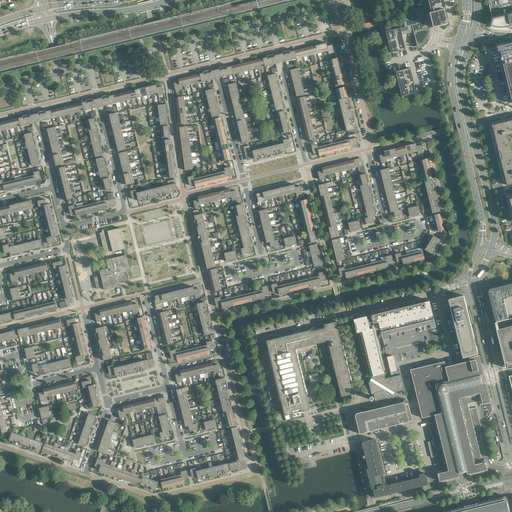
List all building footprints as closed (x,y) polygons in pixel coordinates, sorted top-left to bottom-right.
[(433,28),(440,26),(447,24),(446,20),(446,19),(444,10),(446,10),(443,0),(427,0),(431,13),(424,15),(423,10),(423,9),(419,9),(415,9),(412,11),(409,13),(406,16),(405,20),(404,24),(405,27),(400,28),(385,31),(391,53),(405,49),(402,35),(414,32),(417,47),(418,46),(422,44),(425,41),(428,37),(428,33),(428,29),(426,29),(425,26),(432,24),(433,28)] [(511,0),(487,0),(492,18),(492,17),(511,12),(511,0)] [(511,12),(492,17),(492,19),(490,26),(493,27),(496,27),(498,28),(501,28),(504,28),(506,27),(509,27),(511,25),(511,27),(511,12)] [(511,42),(504,45),(499,46),(499,48),(502,58),(503,57),(504,60),(504,61),(511,58),(511,42)] [(324,57),(320,43),(318,43),(318,45),(316,46),(318,54),(321,53),(322,57),(324,57)] [(313,60),(310,45),(308,46),(308,47),(305,48),(307,56),(311,56),(312,60),(313,60)] [(303,62),(299,48),(297,49),(297,50),(294,51),(296,59),(300,58),(301,63),(303,62)] [(285,51),(285,52),(283,52),(284,53),(281,54),(274,56),(273,54),(271,55),(271,54),(268,55),(268,56),(266,56),(266,58),(263,58),(265,67),(283,62),(296,59),(294,51),(291,51),(291,50),(289,51),(289,50),(285,51)] [(261,72),(257,58),(255,59),(255,60),(252,61),(254,69),(258,69),(259,73),(261,72)] [(326,65),(326,66),(339,63),(338,62),(339,62),(338,58),(329,60),(330,64),(326,65)] [(511,58),(504,61),(502,60),(502,67),(503,69),(503,70),(503,71),(504,72),(504,73),(504,74),(504,75),(505,76),(505,77),(505,78),(506,80),(506,81),(507,82),(507,84),(507,85),(508,85),(508,86),(508,87),(509,87),(511,100),(511,58)] [(250,75),(247,61),(244,61),(245,63),(242,64),(244,72),(247,71),(248,75),(250,75)] [(240,78),(236,63),(234,64),(234,65),(231,66),(233,75),(237,74),(238,78),(240,78)] [(222,66),(222,67),(220,67),(220,69),(216,70),(210,71),(210,70),(208,70),(204,71),(205,71),(202,72),(203,73),(200,74),(202,82),(212,80),(218,78),(233,75),(231,66),(228,67),(228,66),(225,66),(222,66)] [(342,72),(341,69),(332,71),(333,74),(328,75),(329,77),(341,74),(341,72),(342,72)] [(416,85),(415,85),(413,79),(415,78),(412,69),(398,72),(404,98),(419,94),(416,85)] [(304,74),(304,73),(291,76),(292,77),(291,77),(292,81),(301,79),(300,75),(304,74)] [(197,88),(194,74),(191,74),(192,76),(189,77),(191,85),(194,84),(196,88),(197,88)] [(277,78),(276,74),(267,76),(268,80),(264,81),(264,82),(277,79),(276,78),(277,78)] [(187,90),(183,76),(181,77),(181,78),(178,79),(179,82),(180,87),(181,87),(184,87),(185,91),(187,90)] [(344,83),(343,79),(334,81),(335,85),(332,86),(332,87),(344,85),(343,83),(344,83)] [(307,85),(307,83),(294,86),(294,88),(293,88),(294,92),(303,89),(303,86),(307,85)] [(280,88),(279,84),(270,86),(271,90),(266,91),(267,93),(279,90),(279,88),(280,88)] [(154,99),(150,85),(148,85),(148,87),(145,87),(147,96),(151,95),(152,99),(154,99)] [(143,101),(140,87),(137,88),(138,89),(135,90),(137,98),(140,97),(141,101),(143,101)] [(242,89),(242,87),(229,90),(230,92),(229,92),(230,96),(239,93),(238,90),(242,89)] [(215,93),(214,89),(205,91),(206,95),(202,96),(202,97),(215,94),(214,93),(215,93)] [(133,104),(129,90),(127,90),(127,92),(124,92),(126,101),(130,100),(131,104),(133,104)] [(122,106),(119,92),(116,93),(117,94),(114,95),(116,103),(119,102),(120,107),(122,106)] [(348,96),(347,92),(338,95),(338,98),(335,99),(335,101),(339,100),(347,98),(347,96),(348,96)] [(104,95),(105,96),(103,96),(103,98),(96,100),(93,100),(93,99),(91,99),(87,99),(87,100),(85,101),(85,102),(82,103),(84,111),(95,108),(98,108),(116,103),(114,95),(111,96),(110,94),(108,95),(108,94),(104,95)] [(283,99),(282,95),(272,97),(273,101),(269,102),(269,103),(282,100),(282,99),(283,99)] [(309,98),(309,96),(297,99),(297,100),(296,101),(297,104),(307,102),(306,99),(309,98)] [(245,99),(244,98),(232,101),(232,102),(231,102),(232,106),(241,104),(240,100),(245,99)] [(357,124),(356,120),(354,120),(353,117),(352,117),(350,110),(352,110),(351,106),(352,106),(351,102),(350,103),(349,101),(348,102),(347,98),(339,100),(347,132),(355,130),(354,126),(355,126),(355,124),(357,124)] [(218,103),(217,99),(208,102),(209,105),(204,106),(205,108),(217,105),(217,103),(218,103)] [(80,117),(77,103),(74,103),(74,105),(72,105),(74,114),(77,113),(78,117),(80,117)] [(69,119),(66,105),(64,106),(64,107),(61,108),(63,116),(67,115),(68,120),(69,119)] [(285,109),(284,105),(275,108),(276,111),(272,112),(272,114),(285,111),(284,109),(285,109)] [(312,108),(311,107),(300,110),(300,111),(299,111),(300,115),(309,113),(308,109),(312,108)] [(59,122),(55,108),(53,108),(53,110),(50,111),(52,119),(56,118),(57,122),(59,122)] [(247,110),(247,108),(234,111),(235,113),(234,113),(235,117),(244,114),(243,111),(247,110)] [(41,111),(39,112),(40,113),(32,115),(30,116),(29,114),(27,115),(27,114),(24,115),(24,116),(21,116),(22,118),(19,118),(21,127),(34,123),(52,119),(50,111),(47,111),(47,110),(45,110),(41,111)] [(221,114),(220,110),(211,112),(211,116),(207,117),(208,119),(220,116),(220,114),(221,114)] [(288,120),(287,116),(278,118),(279,122),(274,123),(275,124),(287,121),(287,120),(288,120)] [(123,118),(123,117),(110,120),(111,121),(110,122),(111,125),(120,123),(119,119),(123,118)] [(314,119),(314,117),(302,120),(303,121),(302,122),(303,125),(312,123),(311,120),(314,119)] [(17,132),(13,118),(11,119),(11,120),(8,121),(10,129),(14,128),(15,133),(17,132)] [(96,122),(95,118),(86,120),(87,124),(83,125),(83,127),(96,124),(95,122),(96,122)] [(250,120),(250,119),(237,122),(237,123),(237,127),(247,125),(246,121),(250,120)] [(511,120),(492,125),(506,185),(511,183),(511,120)] [(224,126),(223,123),(214,125),(214,128),(211,129),(211,131),(223,128),(223,126),(224,126)] [(290,130),(289,126),(280,129),(281,132),(277,133),(277,135),(290,132),(289,130),(290,130)] [(126,129),(125,127),(113,130),(113,132),(112,132),(113,136),(122,134),(121,130),(126,129)] [(99,132),(98,128),(89,131),(90,134),(85,135),(86,137),(98,134),(98,132),(99,132)] [(317,129),(316,128),(305,130),(305,132),(304,132),(305,136),(314,134),(313,130),(317,129)] [(253,131),(252,129),(240,132),(240,134),(239,134),(240,138),(249,136),(248,132),(253,131)] [(61,133),(61,131),(48,134),(48,136),(49,140),(58,138),(57,134),(61,133)] [(34,136),(33,132),(24,135),(25,138),(21,139),(21,141),(34,138),(33,136),(34,136)] [(226,137),(225,133),(216,135),(217,139),(214,140),(214,141),(226,139),(225,137),(226,137)] [(356,134),(352,135),(348,136),(351,148),(357,146),(357,148),(360,147),(360,144),(358,145),(357,138),(357,137),(357,136),(356,135),(356,134)] [(128,140),(128,138),(115,141),(116,142),(115,143),(116,146),(125,144),(124,141),(128,140)] [(339,138),(338,139),(340,150),(342,150),(342,151),(346,150),(344,141),(340,142),(339,138)] [(101,143),(100,139),(91,141),(92,145),(88,146),(88,147),(101,145),(100,143),(101,143)] [(329,141),(327,141),(330,153),(331,153),(335,152),(333,143),(330,144),(329,141)] [(64,143),(63,142),(51,145),(51,146),(50,147),(51,150),(60,148),(59,145),(64,143)] [(37,147),(36,143),(27,145),(28,149),(23,150),(24,152),(36,149),(36,147),(37,147)] [(284,143),(252,151),(254,159),(258,158),(258,160),(267,157),(267,156),(270,155),(274,154),(274,156),(283,154),(282,152),(286,151),(286,148),(284,143)] [(413,157),(410,143),(407,144),(408,145),(405,146),(407,154),(410,153),(412,158),(413,157)] [(229,147),(228,144),(219,146),(220,149),(216,150),(217,152),(228,149),(228,148),(229,147)] [(316,144),(318,153),(319,156),(321,155),(321,156),(325,155),(323,146),(320,147),(319,144),(316,144)] [(403,160),(399,146),(397,146),(397,148),(394,149),(396,157),(400,156),(401,160),(403,160)] [(392,162),(389,148),(383,150),(384,154),(386,159),(389,158),(391,163),(392,162)] [(104,153),(103,149),(94,152),(95,155),(90,156),(91,158),(103,155),(103,154),(104,153)] [(131,152),(131,150),(118,153),(119,155),(118,155),(119,159),(128,157),(127,153),(131,152)] [(254,159),(252,151),(251,152),(248,152),(245,153),(246,158),(249,160),(254,159)] [(66,154),(66,152),(53,155),(54,157),(53,157),(54,161),(63,159),(62,155),(66,154)] [(39,157),(38,154),(29,156),(30,159),(26,160),(26,162),(39,159),(38,158),(39,157)] [(231,158),(230,154),(221,156),(222,160),(219,161),(219,163),(231,160),(230,158),(231,158)] [(362,158),(358,159),(354,160),(356,167),(358,167),(360,166),(364,165),(362,158)] [(352,174),(348,160),(346,160),(346,162),(343,162),(345,171),(349,170),(350,174),(352,174)] [(134,163),(134,161),(121,164),(121,166),(120,166),(121,170),(130,167),(130,164),(134,163)] [(107,166),(106,162),(97,164),(98,168),(94,169),(94,171),(107,168),(106,166),(107,166)] [(341,176),(338,162),(335,163),(336,164),(333,165),(335,173),(338,172),(339,177),(341,176)] [(431,168),(430,164),(421,166),(422,170),(418,170),(419,172),(430,169),(430,168),(431,168)] [(331,179),(327,165),(325,165),(325,167),(322,168),(323,170),(324,176),(325,176),(328,175),(329,179),(331,179)] [(69,168),(68,166),(56,169),(57,170),(56,171),(57,174),(66,172),(65,168),(69,168)] [(380,172),(381,176),(390,174),(389,170),(393,169),(393,167),(380,170),(380,172)] [(215,170),(214,170),(217,182),(218,181),(218,182),(222,181),(220,172),(216,173),(215,170)] [(31,173),(32,176),(34,175),(36,180),(41,179),(39,171),(31,173)] [(137,173),(136,172),(124,175),(124,176),(123,176),(124,180),(133,178),(132,174),(137,173)] [(205,172),(203,173),(206,184),(208,184),(208,185),(212,184),(209,175),(206,176),(205,172)] [(110,177),(109,173),(100,175),(97,176),(98,179),(96,180),(97,181),(109,178),(109,177),(110,177)] [(25,174),(23,174),(26,186),(27,186),(31,186),(29,176),(25,177),(25,174)] [(433,178),(432,174),(423,176),(424,180),(421,181),(421,183),(425,182),(433,180),(432,178),(433,178)] [(193,176),(195,184),(195,187),(197,187),(201,187),(199,177),(196,178),(195,175),(193,176)] [(14,176),(12,177),(15,188),(17,188),(17,189),(21,188),(18,179),(15,180),(14,176)] [(71,178),(71,177),(59,179),(59,181),(59,185),(69,183),(68,179),(71,178)] [(396,179),(395,178),(383,181),(383,182),(382,183),(383,186),(392,184),(391,181),(396,179)] [(167,181),(168,185),(170,193),(176,192),(177,193),(180,192),(179,190),(178,190),(175,179),(167,181)] [(369,183),(368,179),(359,181),(360,185),(355,186),(356,187),(368,184),(368,183),(369,183)] [(442,206),(441,202),(440,202),(439,199),(438,199),(436,192),(437,192),(436,188),(438,188),(437,184),(435,184),(435,183),(434,183),(433,180),(425,182),(432,214),(441,212),(440,208),(441,208),(441,206),(442,206)] [(331,182),(326,183),(318,185),(319,187),(318,187),(319,191),(328,189),(327,185),(331,184),(331,182)] [(112,187),(111,183),(102,185),(103,189),(99,190),(99,192),(112,189),(111,187),(112,187)] [(292,198),(289,184),(286,185),(287,186),(284,187),(286,195),(289,194),(290,199),(292,198)] [(291,185),(291,184),(289,184),(292,198),(294,198),(293,193),(296,193),(297,193),(295,187),(294,184),(291,185)] [(166,196),(167,196),(167,194),(170,193),(168,185),(137,193),(136,193),(138,198),(138,201),(142,200),(142,202),(144,201),(144,203),(148,202),(148,200),(151,199),(151,198),(158,196),(158,198),(162,197),(162,198),(166,197),(166,196)] [(74,189),(73,187),(62,190),(62,191),(61,192),(62,195),(71,193),(70,190),(74,189)] [(281,201),(278,187),(276,187),(276,189),(273,190),(275,198),(279,197),(280,201),(281,201)] [(398,190),(398,188),(385,191),(386,193),(385,193),(386,197),(395,195),(394,191),(398,190)] [(227,203),(224,189),(221,189),(222,191),(219,192),(221,200),(225,199),(226,203),(227,203)] [(271,203),(267,189),(265,190),(266,191),(263,192),(265,200),(268,200),(269,204),(271,203)] [(371,193),(370,189),(361,192),(362,195),(358,196),(358,198),(371,195),(371,193)] [(217,205),(213,191),(211,192),(211,193),(208,194),(210,202),(211,207),(217,205)] [(265,204),(265,200),(263,192),(256,194),(258,202),(257,202),(258,206),(265,204)] [(334,195),(333,193),(321,196),(321,198),(320,198),(321,201),(330,199),(330,196),(334,195)] [(206,208),(203,194),(200,194),(201,196),(198,197),(198,200),(200,205),(203,204),(205,208),(206,208)] [(96,199),(95,199),(98,211),(99,211),(103,211),(101,201),(97,202),(96,199)] [(116,204),(114,199),(111,200),(108,200),(106,201),(108,208),(114,207),(114,206),(115,205),(116,204)] [(307,201),(306,199),(295,202),(296,208),(299,207),(309,205),(308,201),(307,201)] [(401,201),(400,199),(388,202),(388,203),(387,204),(388,207),(397,205),(397,202),(401,201)] [(28,214),(25,200),(23,201),(23,202),(20,203),(22,211),(26,210),(27,214),(28,214)] [(374,204),(373,200),(364,202),(365,206),(360,207),(361,209),(374,205),(373,204),(374,204)] [(86,201),(84,202),(87,214),(88,213),(89,214),(93,213),(90,204),(87,205),(86,201)] [(18,217),(14,203),(12,203),(12,205),(9,205),(11,214),(15,213),(16,217),(18,217)] [(412,217),(415,216),(413,207),(409,208),(408,203),(406,204),(410,217),(411,216),(412,217)] [(73,205),(75,213),(76,216),(78,216),(78,217),(82,216),(80,206),(77,207),(76,204),(73,205)] [(242,207),(242,204),(233,206),(234,210),(230,211),(230,213),(244,209),(244,207),(242,207)] [(336,205),(335,204),(323,207),(324,208),(323,208),(324,212),(333,210),(332,206),(336,205)] [(309,208),(309,205),(299,207),(300,210),(297,211),(297,213),(309,210),(309,209),(309,208)] [(271,208),(267,209),(259,211),(259,213),(258,213),(259,217),(268,215),(267,211),(272,210),(271,208)] [(53,213),(52,209),(43,211),(44,215),(40,216),(41,217),(52,214),(52,213),(53,213)] [(377,214),(376,210),(366,212),(367,216),(364,217),(364,219),(365,219),(373,217),(376,216),(376,214),(377,214)] [(199,243),(200,244),(201,244),(202,247),(210,245),(202,214),(194,216),(195,219),(194,220),(194,221),(193,221),(193,225),(195,225),(196,228),(197,228),(199,235),(198,236),(198,239),(197,239),(198,243),(199,243)] [(338,216),(338,214),(326,217),(326,219),(327,223),(336,220),(335,217),(338,216)] [(312,219),(311,215),(302,218),(299,218),(300,224),(312,221),(311,219),(312,219)] [(373,217),(365,219),(365,221),(363,221),(363,223),(364,225),(374,222),(373,217)] [(349,218),(347,218),(350,231),(352,231),(356,231),(354,221),(350,222),(349,218)] [(55,223),(54,219),(45,222),(46,225),(43,226),(43,228),(55,225),(54,224),(55,223)] [(274,221),(274,219),(261,222),(262,223),(261,223),(262,227),(271,225),(270,222),(274,221)] [(247,224),(246,220),(237,222),(238,225),(234,227),(234,228),(247,225),(246,224),(247,224)] [(315,230),(314,226),(305,228),(306,231),(302,232),(303,234),(306,233),(314,231),(314,230),(315,230)] [(125,249),(119,228),(108,231),(107,229),(101,230),(102,232),(99,233),(105,254),(107,254),(108,256),(113,255),(113,252),(125,249)] [(277,231),(277,229),(264,232),(264,234),(264,238),(273,235),(273,232),(277,231)] [(58,234),(57,230),(48,232),(49,235),(46,236),(46,238),(55,236),(57,236),(57,234),(58,234)] [(250,234),(249,230),(240,232),(241,236),(237,237),(237,239),(249,236),(249,234),(250,234)] [(288,247),(291,246),(289,237),(286,238),(285,234),(283,234),(286,247),(287,246),(288,247)] [(437,251),(439,248),(438,247),(440,244),(439,243),(441,240),(433,236),(425,250),(432,254),(434,251),(435,252),(436,250),(437,251)] [(30,237),(29,238),(32,250),(33,250),(33,251),(37,250),(35,241),(31,242),(30,237)] [(20,240),(18,240),(21,253),(23,253),(27,253),(24,243),(21,244),(20,240)] [(253,245),(252,241),(243,243),(243,246),(240,247),(240,249),(241,249),(249,247),(252,246),(252,245),(253,245)] [(8,244),(10,253),(10,256),(12,255),(12,256),(16,255),(14,246),(11,247),(10,243),(8,243),(8,244)] [(215,244),(210,245),(202,247),(202,249),(202,253),(212,251),(211,247),(215,246),(215,244)] [(225,248),(223,249),(226,261),(228,261),(228,262),(232,261),(230,252),(226,253),(225,248)] [(129,271),(125,255),(106,260),(107,265),(108,268),(99,271),(101,276),(94,278),(97,289),(104,287),(104,290),(120,286),(119,283),(129,281),(127,272),(129,271)] [(218,257),(217,255),(205,258),(205,259),(204,260),(205,264),(214,261),(213,258),(218,257)] [(44,276),(40,262),(38,263),(38,264),(35,265),(37,273),(41,272),(42,276),(44,276)] [(33,279),(30,265),(27,265),(28,267),(25,267),(27,276),(30,275),(31,279),(33,279)] [(344,266),(344,267),(346,275),(345,275),(346,278),(348,278),(348,279),(352,278),(350,269),(347,269),(346,266),(344,266)] [(22,281),(19,267),(17,268),(17,269),(14,270),(15,273),(16,278),(20,277),(21,282),(22,281)] [(68,275),(67,271),(58,273),(59,277),(55,278),(56,279),(67,276),(67,275),(68,275)] [(316,273),(317,276),(320,276),(321,281),(326,280),(324,272),(318,273),(318,272),(316,273)] [(70,285),(70,281),(61,284),(61,287),(58,288),(58,290),(70,287),(70,285)] [(511,283),(504,285),(495,287),(490,289),(489,292),(488,292),(489,296),(490,302),(493,312),(495,320),(496,322),(508,319),(507,319),(507,317),(508,317),(506,309),(503,299),(507,298),(511,296),(511,283)] [(9,291),(10,295),(19,293),(19,289),(23,288),(22,286),(10,289),(10,291),(9,291)] [(191,301),(187,287),(185,287),(185,289),(183,289),(185,297),(188,297),(189,301),(191,301)] [(180,303),(177,289),(175,290),(175,291),(172,292),(174,300),(178,299),(179,304),(180,303)] [(73,296),(72,292),(63,294),(64,298),(61,299),(61,300),(65,299),(73,298),(72,296),(73,296)] [(170,306),(166,292),(164,292),(164,294),(161,295),(163,303),(167,302),(168,306),(170,306)] [(155,294),(152,295),(152,298),(154,297),(155,302),(157,308),(164,307),(163,303),(161,295),(155,296),(155,294)] [(220,296),(220,297),(222,305),(222,308),(224,308),(224,309),(228,308),(226,299),(223,300),(222,296),(220,296)] [(460,297),(448,299),(451,313),(452,314),(453,319),(454,319),(455,322),(454,323),(455,327),(455,329),(462,358),(469,356),(477,354),(476,350),(476,351),(475,347),(476,347),(470,324),(469,320),(467,311),(463,296),(460,297)] [(74,303),(73,298),(65,299),(65,301),(66,304),(67,307),(73,306),(72,305),(73,304),(74,303)] [(46,300),(44,301),(47,312),(48,312),(49,313),(52,312),(50,303),(47,304),(46,300)] [(433,315),(429,301),(371,315),(371,316),(370,317),(373,328),(369,329),(366,316),(358,318),(355,319),(358,332),(362,331),(373,376),(384,374),(383,370),(385,370),(373,323),(378,322),(380,328),(387,357),(393,356),(395,363),(402,361),(402,359),(403,358),(405,358),(428,352),(427,347),(426,341),(438,338),(436,330),(436,329),(436,327),(434,319),(433,315)] [(129,316),(125,302),(123,302),(123,304),(121,305),(122,313),(126,312),(127,316),(129,316)] [(212,324),(212,322),(210,323),(210,320),(211,320),(209,311),(209,310),(208,307),(207,304),(206,305),(205,302),(197,304),(199,313),(202,323),(205,336),(213,334),(212,331),(214,330),(213,328),(213,324),(212,324)] [(35,303),(33,303),(36,315),(38,314),(38,315),(42,314),(40,305),(36,306),(35,303)] [(118,318),(115,304),(113,305),(113,306),(110,307),(112,315),(116,314),(117,319),(118,318)] [(23,306),(24,309),(26,317),(27,317),(28,318),(31,317),(29,308),(25,309),(25,305),(23,306)] [(108,321),(104,307),(102,307),(102,309),(99,310),(100,313),(101,318),(102,318),(105,317),(106,321),(108,321)] [(170,312),(169,310),(158,313),(158,315),(157,315),(158,319),(167,317),(166,313),(170,312)] [(144,320),(143,317),(135,319),(136,323),(131,324),(132,326),(146,322),(145,320),(144,320)] [(57,333),(54,319),(52,320),(52,321),(49,322),(51,330),(55,329),(56,334),(57,333)] [(172,323),(172,321),(160,324),(161,325),(160,326),(161,329),(170,327),(169,324),(172,323)] [(47,336),(43,322),(41,322),(41,324),(39,324),(41,333),(44,332),(45,336),(47,336)] [(334,322),(324,325),(325,328),(311,332),(311,330),(266,341),(278,387),(283,411),(285,416),(310,409),(309,404),(308,400),(306,394),(296,354),(317,349),(316,344),(320,343),(319,341),(323,340),(324,342),(328,341),(330,351),(332,351),(333,355),(331,355),(333,364),(335,363),(336,367),(334,368),(336,376),(338,375),(339,380),(337,380),(339,388),(341,388),(342,392),(340,392),(341,396),(351,394),(352,399),(355,398),(354,395),(355,394),(343,342),(341,343),(337,324),(335,324),(334,322)] [(380,328),(378,322),(373,323),(385,370),(383,370),(384,374),(385,379),(394,377),(393,374),(391,375),(390,372),(387,357),(380,328)] [(36,338),(33,324),(31,325),(31,326),(28,327),(30,335),(34,334),(35,339),(36,338)] [(511,325),(510,326),(495,330),(505,367),(511,365),(511,325)] [(26,341),(22,327),(20,327),(20,329),(17,330),(19,338),(23,337),(24,341),(26,341)] [(96,338),(97,340),(98,340),(99,342),(97,343),(100,352),(99,352),(100,355),(101,355),(101,358),(103,357),(103,360),(112,358),(104,327),(96,329),(96,332),(95,332),(95,334),(95,335),(96,338)] [(82,332),(81,328),(72,330),(73,334),(69,335),(70,337),(81,334),(81,332),(82,332)] [(146,330),(146,328),(138,330),(138,333),(134,334),(134,336),(148,333),(148,330),(146,330)] [(175,333),(174,332),(163,334),(163,336),(162,336),(163,340),(172,338),(171,334),(175,333)] [(149,341),(148,338),(140,340),(141,344),(137,345),(137,346),(151,343),(150,341),(149,341)] [(85,342),(84,339),(75,341),(75,345),(72,345),(72,347),(84,344),(84,343),(85,342)] [(197,344),(196,344),(198,356),(200,356),(204,355),(202,346),(198,347),(197,344)] [(37,348),(37,346),(24,349),(25,351),(24,351),(25,354),(34,352),(33,349),(37,348)] [(187,346),(185,347),(188,358),(189,358),(190,359),(193,358),(191,349),(188,350),(187,346)] [(177,349),(175,350),(177,358),(176,358),(177,361),(179,360),(179,361),(183,360),(181,351),(178,352),(177,349)] [(483,372),(479,355),(469,358),(470,361),(445,367),(444,361),(410,370),(415,388),(415,391),(416,393),(417,398),(422,418),(427,417),(433,441),(428,442),(431,457),(437,456),(440,471),(437,471),(439,481),(457,477),(458,476),(459,475),(459,474),(438,389),(437,386),(469,378),(470,378),(473,377),(474,377),(481,375),(482,375),(482,374),(483,373),(483,372)] [(59,356),(58,357),(61,369),(62,369),(63,370),(66,369),(64,360),(61,361),(59,356)] [(397,371),(395,363),(393,356),(387,357),(390,372),(397,371)] [(49,359),(47,359),(50,372),(52,372),(52,373),(56,372),(54,362),(50,363),(49,359)] [(142,371),(145,371),(144,369),(153,367),(153,366),(154,365),(155,364),(153,359),(150,360),(147,360),(146,361),(146,360),(114,368),(115,373),(116,376),(119,375),(119,377),(122,376),(122,377),(125,376),(125,375),(127,375),(126,373),(129,373),(130,374),(139,372),(139,373),(143,372),(142,371)] [(37,363),(39,372),(39,375),(41,374),(42,375),(45,374),(43,365),(40,366),(39,362),(37,363)] [(209,377),(206,363),(204,363),(204,365),(201,365),(203,373),(207,373),(208,377),(209,377)] [(199,379),(195,365),(193,366),(193,367),(191,368),(193,376),(196,375),(197,380),(199,379)] [(188,382),(185,368),(183,368),(183,370),(180,371),(180,373),(182,379),(182,378),(186,378),(187,382),(188,382)] [(399,370),(397,371),(390,372),(391,375),(393,374),(394,377),(385,379),(384,374),(373,376),(367,378),(371,394),(374,394),(375,401),(394,396),(396,393),(396,392),(405,390),(401,375),(400,375),(399,370)] [(452,390),(484,383),(482,379),(479,373),(415,388),(416,393),(417,398),(437,393),(457,474),(465,472),(472,471),(452,390)] [(233,404),(232,400),(231,400),(230,398),(229,399),(228,396),(230,396),(228,387),(229,386),(228,382),(227,383),(226,381),(225,381),(224,378),(216,380),(223,411),(232,409),(231,406),(232,406),(232,404),(233,404)] [(73,395),(69,381),(67,382),(67,383),(64,384),(66,392),(70,391),(71,395),(73,395)] [(482,382),(477,384),(446,391),(466,472),(467,473),(468,474),(469,474),(470,474),(477,472),(487,470),(485,460),(481,461),(473,428),(481,426),(476,408),(469,409),(467,404),(480,401),(480,404),(490,402),(486,384),(485,384),(485,383),(484,383),(484,382),(483,382),(482,382)] [(62,398),(59,384),(56,384),(57,386),(54,386),(56,395),(60,394),(61,398),(62,398)] [(52,400),(48,386),(46,387),(46,388),(43,389),(44,392),(45,397),(46,397),(49,396),(50,401),(52,400)] [(97,394),(96,390),(87,392),(88,396),(84,397),(84,398),(97,395),(96,394),(97,394)] [(191,393),(190,392),(178,395),(178,396),(177,396),(178,400),(187,398),(186,394),(191,393)] [(168,414),(163,395),(158,396),(158,397),(155,398),(157,406),(156,406),(159,416),(168,414)] [(152,412),(149,398),(146,399),(147,400),(144,401),(146,409),(149,408),(150,413),(152,412)] [(404,402),(387,406),(357,413),(356,414),(355,414),(355,415),(355,416),(359,434),(412,421),(408,404),(406,405),(406,403),(408,402),(408,401),(407,401),(407,400),(406,399),(405,400),(404,400),(404,401),(404,402)] [(100,404),(99,400),(90,403),(91,406),(86,407),(87,409),(99,406),(99,404),(100,404)] [(142,415),(138,401),(136,401),(136,403),(133,404),(135,412),(139,411),(140,415),(142,415)] [(193,404),(193,402),(180,405),(181,407),(180,407),(181,411),(190,408),(189,405),(193,404)] [(131,417),(128,403),(125,404),(126,405),(122,406),(123,409),(124,414),(125,414),(128,413),(129,418),(131,417)] [(39,410),(40,414),(49,411),(48,408),(52,407),(52,405),(39,408),(40,410),(39,410)] [(88,415),(87,418),(96,421),(97,418),(96,417),(97,416),(84,412),(84,413),(88,415)] [(196,414),(195,413),(183,416),(183,417),(182,417),(183,421),(192,419),(191,415),(196,414)] [(169,418),(168,414),(159,416),(160,420),(155,421),(156,422),(168,419),(168,418),(169,418)] [(235,418),(234,415),(225,417),(226,420),(222,421),(223,423),(234,420),(234,418),(235,418)] [(205,417),(203,418),(206,430),(208,430),(208,431),(212,430),(209,421),(206,421),(205,417)] [(121,424),(108,420),(108,422),(107,421),(106,425),(115,428),(116,425),(120,426),(121,424)] [(93,426),(81,422),(80,424),(85,425),(83,429),(92,432),(93,428),(93,426)] [(171,428),(170,424),(161,427),(162,430),(158,431),(159,433),(160,433),(168,431),(171,430),(170,428),(171,428)] [(115,428),(106,425),(104,429),(105,429),(105,430),(117,435),(118,433),(113,432),(115,428)] [(13,444),(17,446),(17,444),(21,445),(21,444),(25,445),(28,446),(28,448),(31,449),(31,450),(34,452),(35,450),(36,451),(37,449),(40,451),(43,442),(12,432),(9,440),(13,441),(12,443),(14,443),(13,444)] [(90,436),(77,432),(77,434),(81,436),(80,439),(89,442),(90,438),(89,438),(90,436)] [(144,432),(142,432),(145,445),(147,445),(151,444),(148,435),(145,436),(144,432)] [(111,438),(102,435),(101,439),(102,439),(101,441),(114,445),(114,443),(110,442),(111,438)] [(133,435),(131,435),(134,448),(136,447),(136,448),(140,447),(138,438),(134,439),(133,435)] [(89,442),(80,439),(79,442),(74,441),(74,443),(86,447),(87,445),(88,446),(89,442)] [(375,442),(374,439),(362,442),(368,468),(366,469),(372,490),(375,490),(375,491),(373,491),(375,497),(428,484),(426,477),(386,487),(384,475),(385,474),(377,441),(375,442)] [(50,445),(45,443),(42,451),(44,452),(43,453),(47,454),(50,445)] [(54,446),(50,445),(47,454),(51,455),(51,454),(53,455),(56,443),(55,443),(54,446)] [(64,450),(60,448),(57,457),(61,459),(61,458),(63,458),(67,446),(65,445),(64,450)] [(108,449),(99,446),(98,449),(98,451),(110,455),(111,453),(107,452),(108,449)] [(73,453),(71,452),(68,461),(71,462),(72,461),(73,462),(74,459),(77,451),(77,450),(75,449),(73,453)] [(82,453),(77,451),(74,459),(79,461),(82,453)] [(245,459),(245,457),(237,459),(232,460),(233,462),(229,463),(231,471),(234,470),(234,473),(238,472),(238,471),(247,468),(245,459)] [(95,466),(100,468),(103,460),(98,458),(95,466)] [(103,459),(103,460),(100,468),(99,470),(101,471),(100,472),(104,473),(107,464),(104,463),(105,460),(103,459)] [(111,466),(107,464),(104,473),(108,474),(109,474),(114,462),(112,461),(111,466)] [(115,463),(114,462),(109,474),(111,475),(114,477),(117,468),(114,467),(115,463)] [(207,478),(209,478),(209,476),(212,476),(212,477),(221,475),(222,476),(225,475),(225,474),(227,473),(227,472),(230,471),(228,463),(197,471),(196,471),(197,476),(198,479),(201,478),(202,480),(204,479),(204,481),(208,480),(207,478)] [(121,469),(117,468),(114,477),(118,478),(118,477),(120,478),(124,466),(122,466),(121,469)] [(125,467),(124,466),(120,478),(121,478),(121,479),(125,480),(128,471),(124,470),(125,467)] [(131,473),(128,471),(125,480),(128,481),(130,481),(134,470),(132,469),(131,473)] [(136,470),(134,470),(130,481),(131,482),(135,484),(138,475),(135,474),(136,470)] [(141,476),(138,475),(135,484),(138,485),(139,484),(140,485),(143,477),(144,474),(144,473),(143,473),(141,476)] [(145,490),(149,491),(150,489),(152,490),(152,489),(156,490),(159,482),(143,477),(140,485),(144,486),(143,487),(146,488),(145,490)] [(509,511),(507,500),(506,497),(443,511),(509,511)]
